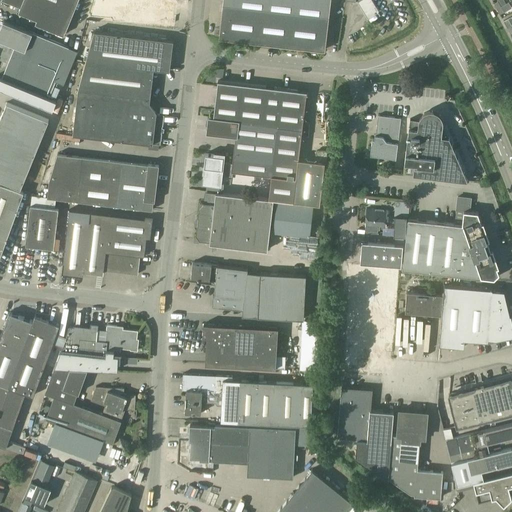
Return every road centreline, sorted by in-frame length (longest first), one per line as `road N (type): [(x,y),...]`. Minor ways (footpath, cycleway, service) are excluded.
road 1 (unclassified): [(163,305),(190,51)]
road 2 (unclassified): [(149,511),(163,305)]
road 3 (unclassified): [(342,258),(358,70)]
road 4 (unclassified): [(190,51),(358,70)]
road 5 (secondary): [(444,42),(511,195)]
road 6 (unclassified): [(163,305),(0,285)]
road 7 (secondary): [(511,159),(455,37)]
road 8 (residential): [(511,353),(392,379)]
